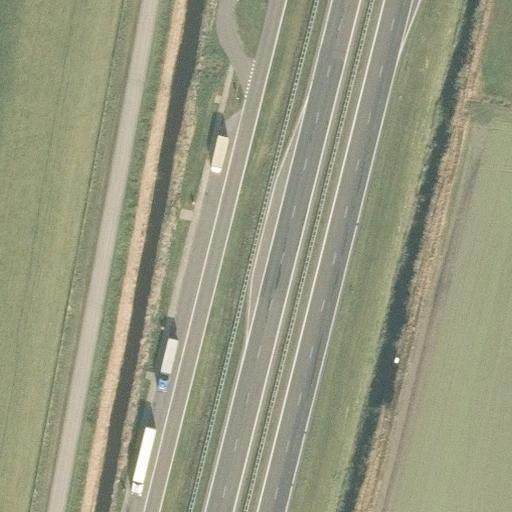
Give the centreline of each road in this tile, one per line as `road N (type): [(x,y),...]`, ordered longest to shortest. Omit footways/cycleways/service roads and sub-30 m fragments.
road 1 (trunk): [(346,0),(215,511)]
road 2 (trunk): [(270,511),(397,0)]
road 3 (unclassified): [(55,511),(152,0)]
